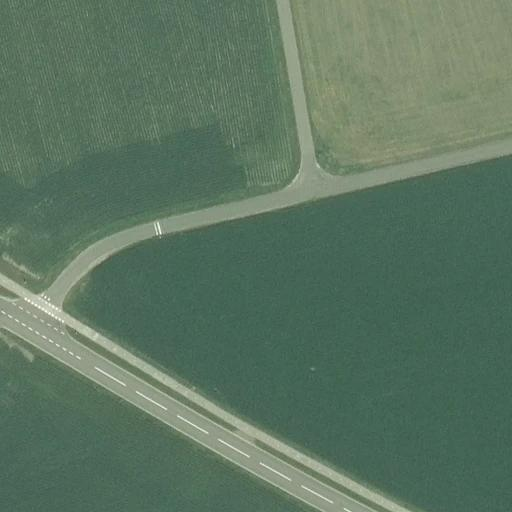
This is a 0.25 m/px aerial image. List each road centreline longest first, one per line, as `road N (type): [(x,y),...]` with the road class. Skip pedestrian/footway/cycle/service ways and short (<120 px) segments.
road 1 (secondary): [(346,511),(30,331)]
road 2 (unclassified): [(45,308),(105,247),(314,190)]
road 3 (unclassified): [(314,190),(511,146)]
road 4 (unclassified): [(314,190),(282,0)]
